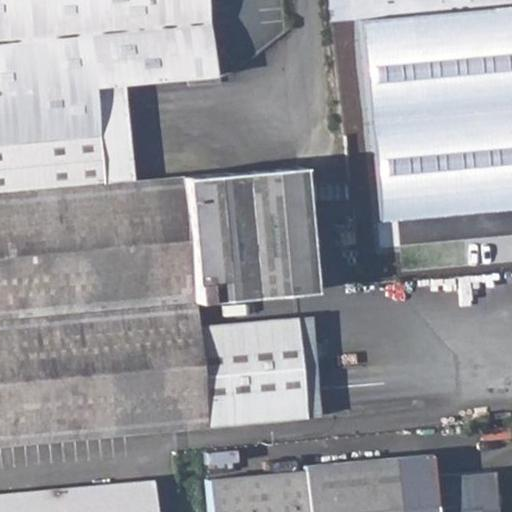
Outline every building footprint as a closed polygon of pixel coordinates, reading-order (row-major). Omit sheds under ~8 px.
[(0,0),(0,166),(98,158),(96,132),(91,87),(121,84),(211,76),(203,0),(0,0)] [(511,0),(365,0),(367,20),(360,20),(378,220),(511,206),(511,0)] [(98,158),(128,155),(121,84),(91,87),(96,132),(98,158)] [(100,183),(130,180),(128,155),(98,158),(100,183)] [(98,158),(0,166),(0,316),(190,301),(207,299),(307,290),(296,165),(130,180),(100,183),(98,158)] [(207,299),(190,301),(192,326),(209,325),(207,299)] [(190,301),(0,316),(0,443),(301,416),(292,317),(209,325),(192,326),(190,301)] [(306,316),(292,317),(301,416),(315,415),(306,316)] [(301,471),(205,479),(208,511),(495,511),(492,469),(430,475),(428,454),(300,466),(301,471)] [(152,511),(150,480),(0,493),(0,511),(152,511)]
